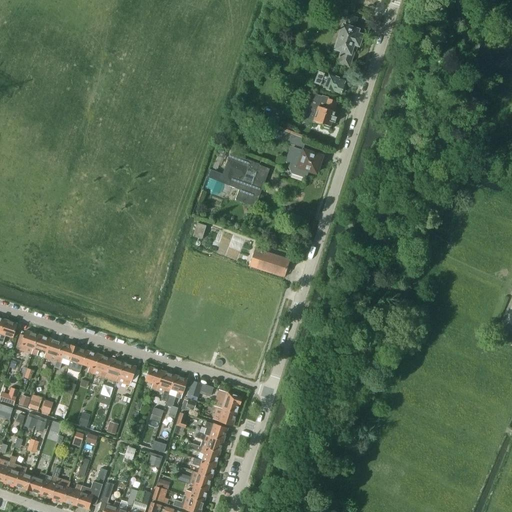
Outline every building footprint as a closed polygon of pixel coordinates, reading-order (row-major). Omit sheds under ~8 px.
[(360,43),(361,39),(360,37),(361,35),(358,35),(360,31),(353,29),(356,19),(346,15),(335,49),(341,50),(338,60),(339,60),(339,63),(348,66),(349,63),(351,62),(352,58),(351,57),(353,51),(355,52),(358,44),(360,43)] [(343,85),(343,84),(342,84),(343,80),(328,74),(327,75),(323,74),(323,73),(317,71),(313,83),(319,85),(319,84),(323,86),(323,87),(324,88),(324,89),(325,91),(328,92),(330,91),(330,90),(331,90),(332,89),(340,93),(340,91),(342,92),(343,91),(345,87),(344,86),(343,85)] [(311,94),(304,118),(313,121),(323,125),(323,127),(329,129),(331,122),(334,123),(336,117),(333,116),(334,112),(333,111),(336,102),(328,99),(328,98),(321,96),(321,97),(311,94)] [(304,140),(279,132),(277,138),(282,140),(302,147),(304,140)] [(318,165),(321,156),(295,148),(290,163),(292,167),(291,171),(293,173),(305,178),(308,170),(316,172),(316,171),(318,172),(320,166),(318,165)] [(254,206),(265,179),(255,175),(259,165),(230,154),(222,174),(209,169),(206,177),(210,179),(212,174),(229,180),(227,185),(239,190),(235,199),(254,206)] [(201,239),(205,226),(196,223),(192,236),(201,239)] [(284,277),(289,260),(254,249),(249,265),(284,277)] [(0,330),(0,339),(3,340),(4,335),(12,337),(16,339),(17,334),(13,332),(16,324),(4,319),(0,330)] [(33,349),(38,335),(25,331),(21,344),(21,345),(19,350),(24,351),(26,346),(33,349)] [(33,349),(31,354),(36,355),(38,350),(45,353),(50,339),(38,335),(33,349)] [(58,357),(62,343),(50,339),(45,353),(43,358),(56,362),(58,357)] [(69,361),(74,347),(62,343),(58,357),(56,362),(54,367),(59,369),(61,363),(68,365),(69,361)] [(80,370),(82,365),(86,351),(74,347),(69,361),(77,363),(75,368),(80,370)] [(26,353),(15,350),(12,360),(23,364),(26,353)] [(92,373),(99,355),(86,351),(82,365),(89,367),(87,372),(92,374),(92,373)] [(105,378),(111,359),(99,355),(92,373),(100,376),(99,376),(105,378)] [(117,382),(123,363),(111,359),(105,378),(117,382)] [(123,363),(117,382),(129,386),(134,387),(139,370),(135,369),(135,367),(123,363)] [(157,385),(162,371),(149,367),(145,381),(152,383),(151,389),(156,390),(157,385)] [(165,402),(168,394),(174,375),(162,371),(157,385),(156,390),(163,392),(160,400),(165,402)] [(180,398),(186,379),(174,375),(168,394),(180,398)] [(210,397),(213,388),(190,380),(185,398),(194,401),(196,393),(210,397)] [(71,395),(75,385),(69,383),(65,393),(71,395)] [(236,413),(242,397),(226,392),(225,397),(220,396),(218,401),(223,402),(221,408),(222,409),(236,413)] [(0,399),(7,402),(9,395),(2,393),(0,397),(0,399)] [(21,398),(19,405),(26,408),(28,400),(21,398)] [(139,411),(142,402),(136,400),(133,409),(139,411)] [(193,410),(196,402),(188,400),(186,408),(193,410)] [(30,402),(28,408),(36,411),(38,405),(30,402)] [(0,404),(0,410),(11,414),(12,408),(0,404)] [(48,415),(51,407),(43,405),(40,412),(48,415)] [(168,417),(166,424),(171,426),(174,419),(177,409),(177,408),(172,406),(171,407),(168,417)] [(153,408),(151,415),(153,416),(152,420),(159,422),(160,418),(163,411),(153,408)] [(232,425),(236,413),(222,409),(220,416),(215,414),(213,419),(232,425)] [(184,422),(186,415),(179,413),(176,425),(185,428),(186,422),(184,422)] [(82,414),(78,424),(86,427),(90,416),(82,414)] [(42,433),(45,423),(38,421),(35,430),(42,433)] [(61,424),(53,421),(50,430),(59,433),(61,424)] [(206,428),(204,434),(209,436),(223,440),(227,428),(213,424),(208,422),(206,422),(204,427),(206,428)] [(114,435),(117,425),(109,423),(106,432),(114,435)] [(223,440),(209,436),(204,434),(196,432),(195,437),(207,441),(205,448),(219,453),(223,440)] [(80,444),(82,436),(75,434),(73,441),(80,444)] [(87,435),(86,439),(91,441),(90,444),(95,445),(97,438),(87,435)] [(219,453),(205,448),(190,443),(189,449),(204,453),(201,460),(215,465),(219,453)] [(127,447),(125,454),(132,457),(135,450),(127,447)] [(162,458),(151,455),(148,465),(159,468),(162,458)] [(7,468),(2,482),(14,486),(19,471),(21,466),(14,464),(16,457),(11,456),(9,463),(9,462),(7,468)] [(0,480),(2,482),(7,468),(9,462),(0,459),(0,480)] [(211,477),(215,465),(201,460),(196,459),(195,464),(200,465),(197,473),(211,477)] [(26,490),(31,475),(24,473),(26,468),(21,466),(19,471),(14,486),(26,490)] [(104,479),(107,470),(100,468),(97,477),(104,479)] [(51,497),(57,478),(60,471),(54,469),(52,477),(45,474),(43,479),(38,493),(51,497)] [(211,477),(197,473),(192,471),(188,483),(193,485),(208,489),(211,477)] [(38,493),(43,479),(45,474),(40,473),(38,478),(31,475),(26,490),(38,493)] [(187,482),(189,477),(178,474),(177,479),(187,482)] [(68,487),(63,501),(75,505),(81,486),(79,485),(81,478),(75,475),(72,483),(73,483),(72,489),(68,487)] [(63,501),(69,482),(57,478),(51,497),(63,501)] [(167,489),(169,483),(159,480),(157,486),(167,489)] [(101,502),(99,509),(103,511),(116,511),(120,503),(115,501),(113,506),(107,504),(113,485),(106,482),(100,502),(101,502)] [(204,501),(208,489),(193,485),(191,492),(186,490),(184,495),(204,501)] [(96,502),(99,492),(88,488),(81,486),(75,505),(87,509),(90,500),(96,502)] [(158,501),(162,489),(156,487),(152,499),(158,501)] [(130,511),(134,502),(137,491),(131,490),(127,503),(120,501),(120,503),(116,511),(130,511)] [(143,511),(150,493),(144,491),(139,504),(134,502),(130,511),(143,511)] [(193,511),(200,511),(204,501),(184,495),(182,502),(174,500),(173,505),(193,511)] [(154,511),(156,504),(151,503),(147,511),(154,511)]
